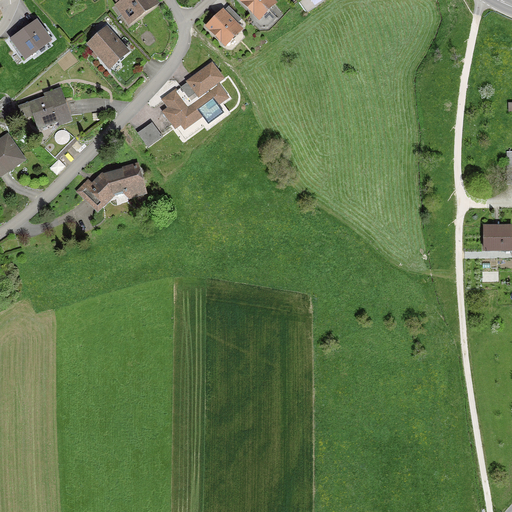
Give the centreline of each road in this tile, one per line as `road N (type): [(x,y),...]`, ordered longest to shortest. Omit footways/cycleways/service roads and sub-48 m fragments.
road 1 (track): [(477,12),(458,149),(460,271),(490,511)]
road 2 (residential): [(182,19),(176,59),(41,201),(0,232)]
